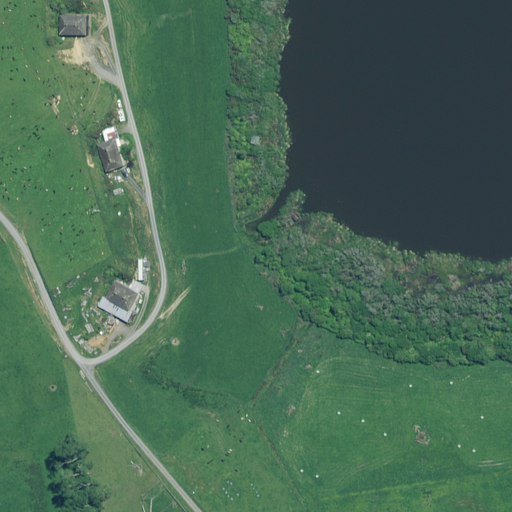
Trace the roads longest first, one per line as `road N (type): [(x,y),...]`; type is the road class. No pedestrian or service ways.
road 1 (track): [(77,356),(95,361),(133,336),(164,286),(106,0)]
road 2 (track): [(199,511),(77,356),(0,215)]
